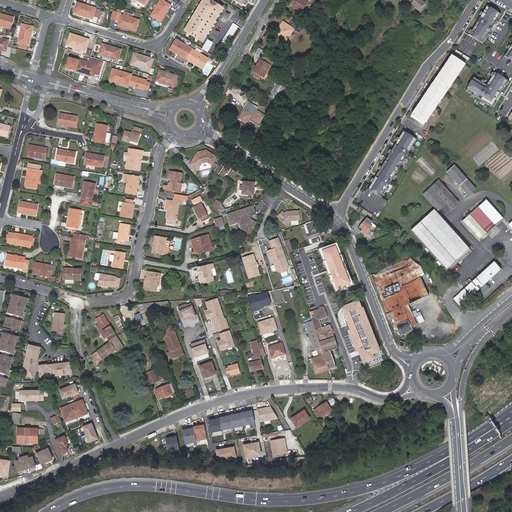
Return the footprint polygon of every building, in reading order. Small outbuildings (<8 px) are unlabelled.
[(170,5),(161,0),(160,0),(151,16),(160,22),(170,5)] [(224,8),(211,0),(202,0),(184,31),(203,43),(224,8)] [(306,3),(300,0),(293,0),(290,5),(301,11),(306,3)] [(425,4),(420,0),(417,0),(413,5),(420,10),(425,4)] [(95,8),(78,3),(75,13),(92,19),(95,8)] [(482,42),(500,13),(486,5),(468,34),(482,42)] [(136,31),(138,23),(139,20),(132,18),(123,15),(123,14),(113,11),(111,20),(118,22),(118,26),(136,31)] [(0,25),(10,28),(13,18),(0,14),(0,25)] [(282,38),(288,37),(294,29),(283,21),(275,32),(282,38)] [(23,25),(22,25),(18,43),(20,43),(19,47),(26,49),(27,45),(29,45),(33,27),(27,26),(27,24),(24,23),(23,25)] [(241,29),(233,24),(218,48),(226,53),(241,29)] [(88,39),(71,34),(68,44),(85,49),(88,39)] [(0,38),(0,49),(6,51),(8,40),(0,38)] [(213,43),(207,39),(202,49),(208,52),(213,43)] [(208,59),(191,49),(183,44),(176,40),(170,50),(186,59),(187,58),(203,68),(208,59)] [(511,60),(511,41),(503,55),(511,60)] [(121,50),(103,44),(100,54),(101,55),(100,59),(109,62),(111,58),(118,60),(121,50)] [(258,48),(255,53),(260,57),(264,51),(258,48)] [(152,59),(135,54),(132,64),(149,69),(152,59)] [(267,59),(262,56),(255,67),(253,65),(249,73),(254,76),(255,73),(260,76),(264,78),(269,70),(271,67),(272,68),(275,62),(267,58),(267,59)] [(76,70),(88,74),(94,76),(99,61),(95,59),(94,64),(79,60),(76,70)] [(427,124),(465,68),(452,60),(413,115),(427,124)] [(296,77),(299,72),(293,68),(290,73),(296,77)] [(131,75),(113,69),(110,80),(128,85),(131,75)] [(178,76),(160,71),(157,81),(159,82),(158,85),(166,88),(167,84),(174,86),(178,76)] [(492,107),(508,80),(494,72),(486,85),(474,77),(465,91),(492,107)] [(248,103),(244,110),(249,113),(250,113),(250,110),(253,106),(248,103)] [(244,110),(238,118),(247,124),(250,119),(259,125),(265,117),(255,111),(257,108),(253,106),(250,110),(250,113),(249,113),(244,110)] [(78,117),(59,113),(58,124),(76,127),(78,117)] [(0,123),(0,135),(8,137),(10,126),(0,123)] [(108,125),(97,123),(93,142),(104,144),(108,125)] [(130,140),(138,143),(140,134),(142,134),(143,129),(134,126),(132,133),(125,131),(122,140),(129,142),(130,140)] [(381,197),(416,139),(402,130),(367,189),(381,197)] [(48,149),(29,146),(27,156),(46,159),(48,149)] [(76,153),(57,149),(56,160),(74,163),(76,153)] [(143,151),(129,149),(128,153),(128,158),(126,168),(139,170),(140,165),(138,163),(139,161),(141,159),(143,151)] [(217,157),(209,152),(196,155),(190,165),(198,170),(202,165),(203,164),(207,162),(212,166),(217,157)] [(105,156),(86,153),(84,164),(103,167),(105,156)] [(432,176),(437,169),(421,157),(417,162),(424,167),(423,168),(432,176)] [(39,170),(40,166),(30,164),(25,186),(36,188),(37,183),(39,170)] [(225,164),(218,174),(224,177),(226,174),(227,174),(231,168),(225,164)] [(476,189),(454,165),(447,172),(469,196),(476,189)] [(163,190),(178,192),(178,190),(180,189),(181,189),(182,183),(177,182),(178,179),(181,179),(182,174),(170,172),(168,180),(172,181),(172,182),(167,184),(167,186),(164,185),(163,190)] [(75,177),(56,174),(54,185),(73,188),(75,177)] [(138,191),(137,191),(139,177),(125,175),(124,183),(127,184),(125,194),(137,195),(138,191)] [(449,191),(439,180),(423,194),(438,212),(446,204),(441,198),(449,191)] [(95,183),(85,181),(81,200),(80,205),(90,207),(91,202),(92,202),(95,183)] [(256,182),(244,181),(242,194),(254,196),(255,191),(255,187),(256,182)] [(459,202),(449,191),(441,198),(446,204),(451,210),(459,202)] [(164,211),(169,211),(168,213),(166,212),(164,223),(176,225),(180,203),(183,204),(184,200),(180,200),(180,198),(173,197),(172,202),(168,201),(166,201),(164,211)] [(209,218),(201,204),(203,203),(201,199),(193,204),(194,207),(193,208),(198,220),(200,219),(202,222),(209,218)] [(133,204),(133,201),(126,200),(125,203),(123,202),(120,217),(132,219),(134,209),(132,209),(133,204)] [(503,218),(486,200),(462,221),(479,240),(503,218)] [(38,204),(20,201),(18,212),(36,215),(38,204)] [(256,214),(254,206),(228,214),(231,225),(239,222),(240,225),(244,224),(244,226),(249,229),(253,221),(251,220),(250,216),(256,214)] [(81,210),(70,209),(67,227),(78,229),(81,210)] [(470,249),(434,209),(411,230),(426,248),(425,249),(428,252),(429,251),(438,261),(437,262),(440,265),(441,264),(446,270),(470,249)] [(299,219),(300,211),(289,210),(289,211),(286,211),(285,212),(282,210),(278,216),(281,218),(281,219),(287,223),(288,221),(290,222),(292,218),(299,219)] [(224,225),(222,218),(215,220),(217,227),(224,225)] [(373,223),(367,218),(358,229),(365,235),(372,226),(371,225),(373,223)] [(315,221),(305,224),(307,229),(308,234),(309,234),(311,239),(312,244),(322,241),(320,236),(319,233),(320,233),(320,230),(318,231),(315,221)] [(128,242),(131,226),(120,224),(117,244),(125,245),(125,241),(128,242)] [(307,229),(305,224),(303,225),(310,245),(312,244),(311,239),(309,234),(308,234),(307,229)] [(9,232),(7,242),(13,243),(31,247),(33,236),(15,233),(9,232)] [(82,259),(86,235),(76,233),(75,238),(71,257),(82,259)] [(195,254),(201,252),(200,249),(205,247),(206,251),(213,249),(208,235),(190,240),(195,254)] [(165,246),(166,238),(154,237),(153,245),(154,246),(154,248),(153,248),(152,254),(168,256),(169,247),(165,246)] [(291,272),(278,239),(270,242),(273,250),(267,252),(269,258),(271,258),(272,262),(274,262),(276,262),(277,265),(272,266),(272,268),(273,270),(274,271),(277,270),(279,276),(284,278),(289,276),(291,272)] [(344,242),(320,249),(334,292),(357,285),(344,242)] [(292,252),(288,253),(293,267),(298,265),(293,251),(292,252)] [(123,269),(126,254),(116,252),(113,267),(123,269)] [(26,257),(7,254),(5,265),(24,268),(25,260),(26,257)] [(255,263),(253,255),(241,258),(247,278),(259,274),(256,266),(255,263)] [(399,262),(370,274),(388,320),(393,318),(400,335),(413,329),(411,326),(424,321),(420,312),(412,315),(407,305),(428,295),(420,277),(408,282),(399,262)] [(501,269),(494,262),(476,278),(482,286),(501,269)] [(40,274),(52,276),(53,266),(35,263),(33,273),(40,274)] [(200,275),(198,275),(200,284),(213,280),(210,269),(213,268),(212,263),(197,267),(199,272),(200,272),(200,275)] [(82,269),(63,268),(63,279),(65,280),(65,284),(74,284),(74,280),(81,280),(82,269)] [(147,271),(146,279),(146,281),(144,281),(143,290),(155,292),(157,286),(157,282),(159,282),(160,273),(147,271)] [(115,288),(117,277),(101,274),(97,273),(97,274),(96,274),(95,279),(96,279),(96,280),(99,280),(98,284),(108,286),(115,288)] [(286,302),(282,289),(274,292),(278,305),(286,302)] [(251,297),(254,310),(274,306),(271,292),(251,297)] [(28,298),(12,294),(8,313),(24,317),(28,298)] [(218,297),(205,302),(207,309),(204,310),(207,319),(212,317),(217,332),(229,327),(218,297)] [(383,351),(389,350),(366,298),(364,298),(346,305),(347,305),(342,307),(350,324),(350,335),(351,336),(351,340),(354,346),(355,346),(358,351),(360,351),(363,358),(363,362),(371,361),(376,359),(381,359),(381,356),(384,355),(383,351)] [(169,303),(168,302),(142,304),(142,305),(145,312),(169,303)] [(191,302),(177,307),(182,321),(196,316),(191,302)] [(314,351),(310,353),(317,373),(329,369),(335,367),(330,350),(337,348),(329,325),(322,328),(319,320),(328,317),(324,307),(309,312),(312,321),(305,323),(314,351)] [(64,314),(54,312),(52,331),(62,332),(64,314)] [(109,341),(116,336),(116,335),(113,337),(111,335),(114,333),(103,315),(96,320),(99,325),(103,331),(107,338),(109,341)] [(114,319),(121,333),(126,330),(118,316),(114,319)] [(23,321),(6,317),(4,327),(20,331),(23,321)] [(107,338),(103,331),(99,325),(96,327),(100,333),(104,339),(107,338)] [(169,360),(183,355),(172,326),(163,330),(164,333),(163,334),(170,352),(167,354),(169,360)] [(230,330),(219,334),(221,339),(217,341),(221,351),(235,346),(230,330)] [(19,335),(3,332),(0,342),(0,351),(14,354),(19,335)] [(97,351),(92,355),(96,363),(101,359),(109,354),(115,350),(116,352),(123,347),(116,336),(109,341),(110,342),(97,351)] [(194,342),(197,357),(212,353),(209,339),(194,342)] [(265,353),(261,342),(257,342),(257,340),(251,341),(254,355),(251,355),(252,358),(248,359),(251,369),(257,368),(257,370),(263,369),(260,355),(265,353)] [(279,355),(279,356),(285,354),(282,343),(269,347),(271,355),(274,354),(275,356),(279,355)] [(42,347),(30,344),(22,375),(35,378),(42,347)] [(14,357),(0,353),(0,374),(9,376),(14,357)] [(50,377),(74,374),(72,361),(48,364),(39,365),(41,377),(50,376),(50,377)] [(215,374),(211,362),(200,367),(204,378),(215,374)] [(236,373),(236,374),(239,373),(237,364),(228,366),(227,366),(224,366),(227,374),(230,373),(231,375),(236,373)] [(157,381),(154,371),(147,374),(151,383),(157,381)] [(9,378),(0,376),(0,386),(6,388),(9,378)] [(76,384),(59,390),(62,400),(80,394),(76,384)] [(172,393),(168,385),(155,390),(159,399),(172,393)] [(44,390),(19,390),(19,401),(44,401),(44,390)] [(89,413),(84,400),(63,407),(68,421),(89,413)] [(22,404),(12,403),(11,412),(21,412),(22,404)] [(326,403),(317,408),(322,417),(331,411),(326,403)] [(270,405),(257,408),(259,422),(278,419),(270,405)] [(322,417),(317,408),(313,411),(318,419),(322,417)] [(253,410),(219,416),(222,430),(255,424),(253,410)] [(309,420),(304,411),(291,419),(296,428),(309,420)] [(19,424),(21,415),(15,413),(13,422),(19,424)] [(58,415),(51,418),(54,425),(61,422),(58,415)] [(219,418),(208,420),(210,432),(222,430),(219,418)] [(99,440),(93,423),(83,427),(89,444),(99,440)] [(193,426),(195,443),(206,441),(204,425),(193,426)] [(18,443),(38,443),(38,429),(18,428),(18,443)] [(193,428),(182,430),(184,444),(195,443),(193,428)] [(65,436),(55,440),(62,456),(69,452),(68,449),(70,448),(65,436)] [(181,436),(166,438),(168,450),(183,448),(181,436)] [(285,438),(270,440),(273,456),(287,454),(285,438)] [(259,441),(242,444),(245,458),(261,455),(259,441)] [(234,446),(215,450),(217,461),(236,458),(234,446)] [(54,461),(48,449),(36,454),(41,466),(54,461)] [(19,461),(15,462),(18,473),(36,468),(33,457),(29,458),(29,456),(19,458),(19,461)] [(11,461),(0,459),(0,477),(4,478),(4,476),(9,477),(11,461)]
